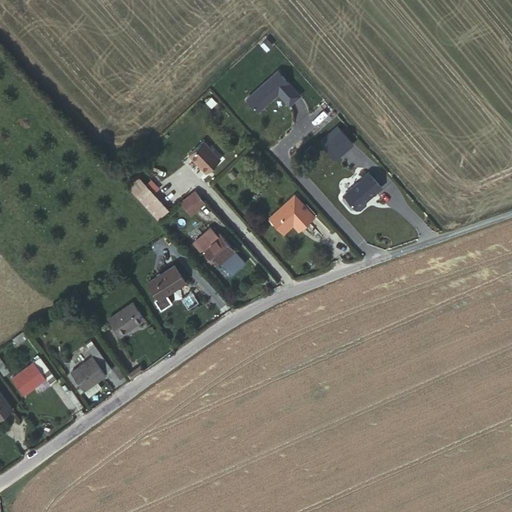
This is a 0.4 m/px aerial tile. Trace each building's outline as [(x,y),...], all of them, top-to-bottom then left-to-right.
[(247,97),(258,109),(279,91),(289,103),(300,93),(279,69),(247,97)] [(221,157),(204,138),(189,151),(206,171),(221,157)] [(343,155),(324,172),(326,173),(335,183),(337,185),(341,185),(346,180),(346,177),(362,163),(348,148),(342,154),(343,155)] [(342,195),(356,210),(382,187),(368,171),(342,195)] [(335,183),(326,173),(322,177),(332,187),(335,183)] [(149,186),(138,196),(158,218),(169,208),(149,186)] [(192,187),(179,199),(189,210),(202,199),(192,187)] [(301,220),(307,226),(318,216),(297,192),(276,212),(279,215),(277,222),(286,232),(296,223),(301,220)] [(302,230),(307,226),(301,220),(296,223),(302,230)] [(216,256),(218,254),(235,274),(239,270),(247,278),(260,267),(235,240),(232,242),(227,236),(211,251),(216,256)] [(199,286),(190,268),(160,282),(170,301),(199,286)] [(135,305),(113,320),(125,338),(148,323),(135,305)] [(33,335),(28,329),(15,337),(19,344),(33,335)] [(103,381),(119,370),(99,342),(89,348),(97,358),(76,373),(89,391),(103,381)] [(51,376),(55,381),(61,377),(51,364),(45,368),(38,359),(14,374),(28,393),(51,376)] [(109,389),(103,381),(89,391),(95,399),(109,389)] [(0,418),(16,406),(0,386),(0,418)]
